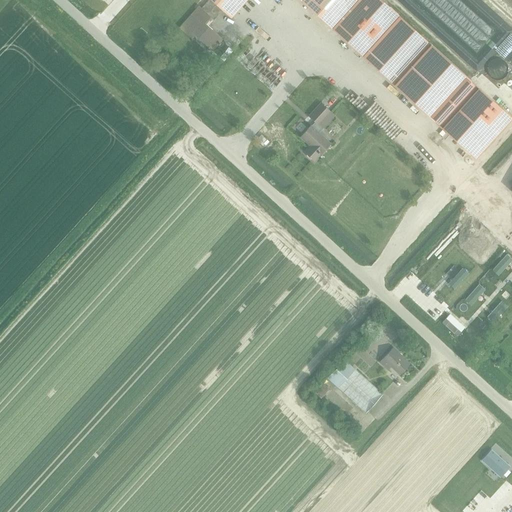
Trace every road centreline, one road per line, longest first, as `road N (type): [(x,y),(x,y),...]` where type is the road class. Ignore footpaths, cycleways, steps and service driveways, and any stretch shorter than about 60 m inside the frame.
road 1 (tertiary): [(511,411),(59,0)]
road 2 (unknown): [(324,51),(416,143),(431,178),(428,195),(365,278)]
road 3 (unknown): [(175,105),(253,14),(279,12),(324,51)]
road 4 (unknown): [(223,149),(324,51)]
